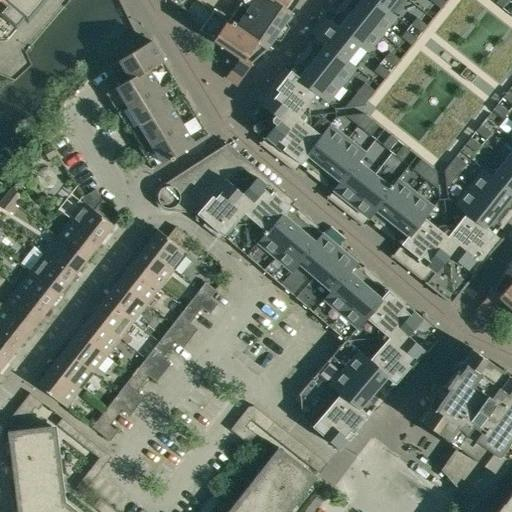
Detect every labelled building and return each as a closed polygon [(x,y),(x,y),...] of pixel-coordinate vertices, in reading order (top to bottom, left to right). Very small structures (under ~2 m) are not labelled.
[(0,0),(0,2),(6,8),(1,14),(15,27),(24,17),(29,17),(35,10),(35,4),(38,0),(0,0)] [(167,0),(186,12),(191,20),(192,22),(204,5),(202,4),(196,0),(167,0)] [(228,77),(228,80),(231,82),(233,83),(236,83),(238,82),(250,64),(265,51),(299,0),(241,0),(227,21),(204,5),(192,22),(199,31),(239,58),(228,74),(228,77)] [(431,0),(346,0),(253,117),(255,120),(256,125),(254,127),(449,282),(450,280),(453,279),(511,208),(511,105),(442,193),(342,112),(431,0)] [(511,0),(431,0),(342,112),(442,193),(511,105),(511,0)] [(173,157),(208,136),(150,42),(107,68),(119,86),(105,95),(151,170),(169,159),(170,161),(174,159),(173,157)] [(195,220),(202,226),(203,225),(215,236),(214,237),(219,240),(223,236),(226,239),(231,242),(345,340),(298,395),(299,396),(301,414),(300,416),(338,449),(434,338),(432,336),(432,332),(433,329),(316,229),(318,227),(298,209),(296,211),(290,206),(293,203),(294,203),(296,202),(227,143),(161,186),(159,187),(158,189),(157,190),(156,192),(155,194),(155,196),(155,198),(155,200),(156,202),(156,204),(157,206),(159,207),(160,208),(162,210),(164,210),(166,211),(168,211),(197,213),(194,217),(196,218),(195,220)] [(57,156),(50,144),(42,150),(49,161),(57,156)] [(11,189),(5,197),(14,205),(21,197),(11,189)] [(0,207),(8,213),(14,205),(5,197),(0,202),(0,207)] [(70,220),(99,243),(113,226),(121,216),(101,200),(93,210),(83,203),(70,220)] [(57,237),(86,260),(99,243),(70,220),(57,237)] [(157,230),(143,247),(173,271),(186,253),(195,243),(175,227),(167,238),(157,230)] [(72,277),(86,260),(57,237),(43,254),(72,277)] [(159,288),(173,271),(143,247),(130,265),(159,288)] [(43,254),(30,271),(59,294),(72,277),(43,254)] [(502,299),(511,308),(511,263),(504,272),(494,290),(481,305),(480,306),(479,307),(479,308),(479,310),(479,311),(480,312),(481,313),(482,314),(483,315),(485,315),(486,315),(487,314),(489,314),(490,313),(502,299)] [(159,288),(130,265),(116,282),(146,305),(159,288)] [(46,311),(59,294),(30,271),(16,288),(46,311)] [(116,282),(103,299),(133,322),(146,305),(116,282)] [(209,298),(215,290),(205,282),(198,291),(209,298)] [(16,288),(3,305),(32,328),(46,311),(16,288)] [(119,339),(133,322),(103,299),(89,316),(119,339)] [(185,308),(195,315),(202,307),(192,299),(185,308)] [(32,328),(3,305),(0,308),(0,330),(19,345),(32,328)] [(189,324),(195,315),(185,308),(179,316),(189,324)] [(89,316),(76,333),(106,356),(119,339),(89,316)] [(0,330),(0,358),(5,362),(19,345),(0,330)] [(92,373),(106,356),(76,333),(63,350),(92,373)] [(165,333),(159,342),(169,349),(175,341),(165,333)] [(162,358),(169,349),(159,342),(152,350),(162,358)] [(430,407),(421,420),(449,441),(434,463),(470,504),(511,466),(511,377),(472,349),(462,362),(462,361),(457,362),(450,370),(454,373),(446,385),(445,385),(441,386),(440,385),(428,402),(429,403),(430,407)] [(63,350),(49,367),(79,391),(92,373),(63,350)] [(66,408),(79,391),(49,367),(36,384),(66,408)] [(138,367),(132,376),(142,383),(148,375),(138,367)] [(135,392),(142,383),(132,376),(125,384),(135,392)] [(311,484),(317,477),(282,450),(233,511),(70,511),(60,504),(50,426),(29,428),(28,424),(28,423),(24,421),(34,408),(37,410),(42,404),(29,393),(9,418),(11,431),(7,431),(12,473),(16,473),(16,478),(13,482),(15,496),(19,499),(19,504),(16,504),(17,511),(284,511),(287,509),(290,511),(306,490),(303,488),(307,484),(311,484)] [(105,410),(115,418),(122,409),(112,401),(105,410)] [(327,464),(287,432),(253,406),(248,406),(229,430),(253,449),(261,439),(246,426),(250,420),(319,474),(327,464)] [(109,426),(115,418),(105,410),(99,418),(109,426)] [(111,457),(102,450),(61,418),(56,425),(98,458),(75,487),(79,490),(77,492),(81,495),(86,488),(97,474),(111,457)] [(511,511),(511,489),(494,511),(511,511)] [(212,494),(197,511),(211,511),(221,500),(212,494)] [(115,511),(99,499),(93,507),(98,511),(115,511)]
